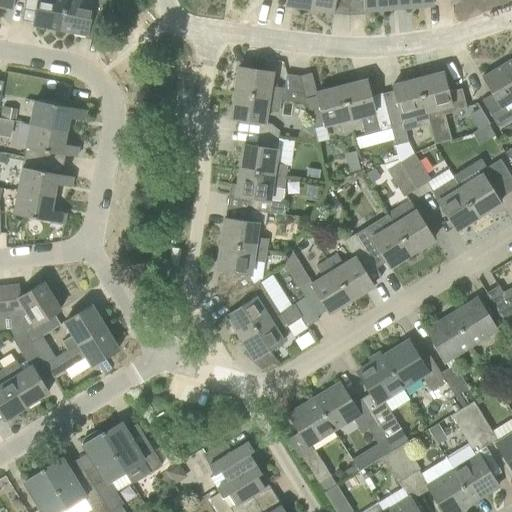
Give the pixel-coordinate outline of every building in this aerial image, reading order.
[(0,0),(0,6),(13,9),(14,0),(0,0)] [(33,25),(62,30),(67,0),(35,0),(38,0),(33,25)] [(67,0),(62,30),(88,35),(92,18),(103,21),(107,0),(67,0)] [(286,0),(285,6),(310,10),(311,0),(286,0)] [(335,0),(311,0),(310,10),(334,13),(335,0)] [(363,0),(365,11),(389,9),(387,0),(363,0)] [(387,0),(389,9),(411,7),(410,0),(387,0)] [(511,59),(503,65),(511,79),(511,59)] [(511,117),(511,79),(503,65),(482,77),(492,94),(482,100),(498,126),(511,117)] [(239,67),(235,92),(281,99),(307,104),(306,99),(300,76),(287,74),(285,88),(270,86),(272,72),(239,67)] [(443,73),(417,79),(429,124),(441,120),(438,109),(452,105),(443,73)] [(405,130),(429,124),(417,79),(391,86),(393,95),(383,98),(391,129),(392,128),(396,145),(409,142),(405,130)] [(367,80),(342,86),(353,131),(364,128),(365,135),(391,129),(383,98),(372,100),(367,80)] [(341,134),(353,131),(342,86),(316,93),(317,96),(306,99),(307,104),(314,129),(338,123),(341,134)] [(259,122),(257,134),(279,137),(280,131),(271,124),(265,123),(267,110),(279,112),(281,99),(235,92),(231,118),(259,122)] [(30,124),(67,131),(69,118),(84,120),(86,110),(35,101),(30,124)] [(474,135),(491,124),(477,103),(460,113),(474,135)] [(17,109),(5,107),(3,119),(15,121),(17,109)] [(64,144),(67,131),(30,124),(25,147),(24,157),(42,161),(44,151),(77,157),(79,147),(64,144)] [(244,144),(240,170),(285,176),(287,165),(275,163),(279,137),(257,134),(256,146),(244,144)] [(415,154),(401,162),(417,189),(431,180),(415,154)] [(22,167),(18,190),(54,197),(57,184),(71,187),(73,177),(40,171),(42,161),(24,157),(22,167)] [(498,200),(511,191),(511,177),(501,159),(487,168),(481,159),(453,176),(454,178),(478,217),(501,203),(498,200)] [(359,169),(357,161),(347,163),(350,172),(359,169)] [(401,162),(387,170),(404,197),(417,189),(401,162)] [(319,177),(320,169),(307,167),(306,175),(319,177)] [(372,184),(381,178),(375,169),(367,175),(372,184)] [(251,198),(249,210),(268,213),(285,215),(287,202),(284,202),(285,193),(283,189),(285,176),(240,170),(236,196),(251,198)] [(454,178),(443,184),(438,187),(439,188),(433,192),(438,201),(437,201),(456,230),(478,217),(454,178)] [(54,197),(18,190),(13,214),(65,224),(66,214),(52,211),(54,197)] [(434,240),(410,201),(387,214),(412,253),(434,240)] [(266,226),(268,213),(249,210),(247,222),(225,218),(221,243),(267,251),(269,239),(257,237),(259,225),(266,226)] [(355,234),(372,261),(373,261),(383,255),(390,267),(412,253),(387,214),(377,221),(383,231),(372,237),(366,227),(355,234)] [(337,255),(327,261),(350,300),(373,286),(371,283),(381,276),(376,268),(377,268),(373,261),(372,261),(355,234),(344,241),(354,258),(343,265),(337,255)] [(225,303),(233,298),(233,297),(254,284),(250,278),(251,275),(253,261),(265,263),(267,251),(221,243),(217,269),(221,270),(218,292),(225,303)] [(285,265),(299,287),(310,280),(293,251),(285,265)] [(329,313),(350,300),(327,261),(317,267),(323,277),(311,284),(329,313)] [(260,280),(254,284),(233,297),(233,298),(239,307),(227,315),(241,336),(280,312),(269,295),(265,297),(263,293),(267,291),(260,280)] [(25,331),(54,314),(61,310),(44,283),(20,297),(18,285),(0,287),(0,314),(5,314),(6,319),(9,318),(10,328),(11,327),(17,337),(25,331)] [(511,288),(510,288),(503,292),(499,285),(486,293),(502,319),(511,312),(511,288)] [(280,313),(280,312),(241,336),(255,359),(283,341),(277,332),(301,317),(307,327),(319,319),(305,297),(303,299),(280,313)] [(478,298),(452,315),(471,346),(497,330),(478,298)] [(63,342),(68,350),(105,327),(91,305),(65,322),(73,336),(63,342)] [(54,314),(25,331),(32,343),(61,325),(54,314)] [(471,346),(452,315),(426,330),(445,361),(471,346)] [(68,350),(45,364),(53,377),(86,357),(92,366),(118,350),(105,327),(68,350)] [(40,355),(32,343),(25,331),(17,337),(13,339),(27,364),(40,355)] [(511,367),(511,337),(499,346),(511,367)] [(403,388),(422,376),(432,391),(447,382),(441,373),(431,356),(422,362),(409,341),(383,357),(403,388)] [(361,399),(385,439),(389,444),(404,435),(384,399),(403,388),(383,357),(357,372),(370,393),(361,399)] [(16,361),(4,368),(27,406),(49,392),(33,366),(23,372),(16,361)] [(441,373),(447,382),(455,396),(469,389),(454,364),(441,373)] [(0,419),(3,417),(4,419),(27,406),(4,368),(0,370),(0,419)] [(340,383),(314,399),(334,430),(353,418),(362,432),(368,428),(378,443),(385,439),(361,399),(353,404),(340,383)] [(308,446),(334,430),(314,399),(289,414),(308,446)] [(463,408),(486,446),(497,439),(474,401),(463,408)] [(453,470),(473,502),(498,486),(477,452),(486,446),(463,408),(451,415),(469,443),(445,458),(453,470)] [(137,465),(141,472),(148,468),(151,472),(162,465),(148,442),(138,449),(122,422),(105,433),(104,431),(101,432),(126,472),(137,465)] [(110,511),(121,505),(114,493),(107,483),(126,472),(101,432),(97,431),(83,439),(83,444),(82,444),(103,479),(93,485),(109,511),(110,511)] [(511,469),(511,434),(496,444),(511,469)] [(232,451),(225,441),(204,454),(210,465),(209,465),(215,475),(221,471),(227,482),(256,464),(250,453),(254,451),(248,441),(232,451)] [(393,451),(408,476),(420,468),(405,443),(393,451)] [(302,456),(303,457),(319,483),(331,476),(314,449),(302,456)] [(398,482),(408,476),(393,451),(383,457),(398,482)] [(94,511),(109,511),(93,485),(83,492),(62,457),(60,457),(62,460),(45,470),(44,471),(67,508),(85,497),(94,511)] [(231,511),(247,511),(259,505),(252,495),(265,487),(258,476),(262,473),(256,464),(227,482),(217,488),(223,497),(229,494),(235,504),(229,507),(231,511)] [(41,472),(24,482),(40,508),(34,511),(59,511),(67,508),(44,471),(45,470),(44,468),(40,470),(41,472)] [(456,511),(473,502),(453,470),(427,486),(443,511),(456,511)] [(324,491),(336,511),(349,511),(353,510),(336,484),(324,491)] [(419,511),(411,498),(386,511),(419,511)]
